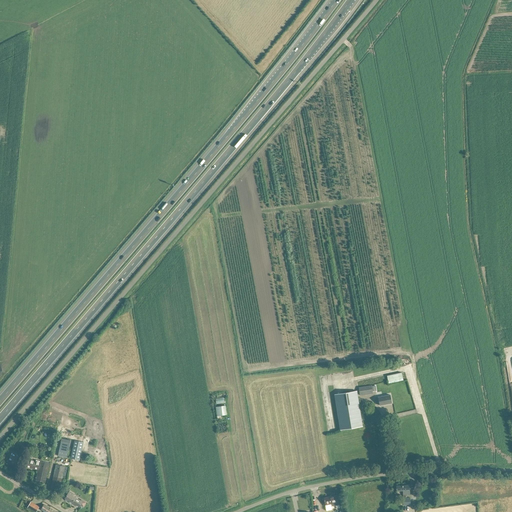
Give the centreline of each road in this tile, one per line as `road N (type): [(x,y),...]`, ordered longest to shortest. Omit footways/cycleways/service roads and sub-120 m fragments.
road 1 (unclassified): [(0,438),(380,0)]
road 2 (motorway): [(0,418),(350,0)]
road 3 (motorway): [(336,0),(0,400)]
road 4 (unclassified): [(236,511),(352,478),(511,470)]
